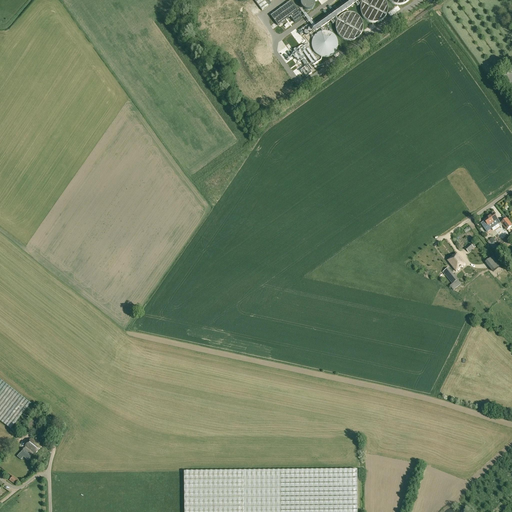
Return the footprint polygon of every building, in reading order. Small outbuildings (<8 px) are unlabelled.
[(263,0),(253,0),(261,10),(268,5),(263,0)] [(301,0),(301,2),(300,3),(301,5),(301,6),(302,8),(303,9),(305,10),(306,10),(308,10),(309,10),(311,10),(312,9),(313,8),(314,6),(315,5),(315,3),(314,2),(314,0),(313,0),(301,0)] [(386,15),(387,14),(387,13),(387,12),(388,10),(388,9),(388,8),(387,6),(387,5),(387,4),(386,3),(385,2),(384,0),(383,0),(364,0),(363,1),(363,2),(362,3),(361,4),(361,6),(361,7),(361,8),(360,10),(361,11),(361,12),(361,13),(362,15),(362,16),(363,17),(364,18),(365,19),(366,20),(367,21),(368,21),(369,22),(370,22),(372,23),(373,23),(374,23),(376,23),(377,23),(378,22),(380,22),(381,21),(382,20),(383,20),(384,19),(385,18),(386,17),(386,15)] [(271,16),(278,26),(286,20),(289,25),(302,16),(291,1),(271,16)] [(361,33),(362,32),(362,31),(363,29),(363,28),(363,27),(363,25),(363,24),(362,23),(362,22),(361,20),(360,19),(360,18),(359,17),(358,16),(357,16),(355,15),(354,14),(353,14),(352,14),(350,14),(349,13),(348,14),(346,14),(345,14),(344,15),(343,15),(341,16),(340,17),(339,18),(339,19),(338,20),(337,21),(337,22),(336,23),(336,25),(336,26),(336,27),(336,29),(336,30),(336,31),(337,32),(337,34),(338,35),(339,36),(340,37),(341,38),(342,38),(343,39),(344,40),(346,40),(347,40),(348,41),(350,41),(351,41),(352,40),(353,40),(355,39),(356,39),(357,38),(358,37),(359,36),(360,35),(361,34),(361,33)] [(337,50),(337,49),(337,48),(338,47),(338,45),(338,44),(338,43),(338,42),(337,40),(337,39),(336,38),(336,37),(335,36),(334,35),(333,34),(332,33),(331,33),(330,32),(328,32),(327,31),(326,31),(325,31),(323,31),(322,32),(321,32),(320,32),(318,33),(317,34),(316,34),(315,35),(314,36),(314,37),(313,38),(313,40),(312,41),(312,42),(312,43),(312,45),(312,46),(312,47),(312,48),(313,50),(313,51),(314,52),(315,53),(316,54),(317,55),(318,55),(319,56),(320,57),(321,57),(322,57),(324,57),(325,58),(326,57),(328,57),(329,57),(330,56),(331,56),(332,55),(333,54),(334,53),(335,53),(336,51),(337,50)] [(295,47),(300,43),(293,35),(288,39),(295,47)] [(301,47),(298,50),(310,66),(313,64),(301,47)] [(307,66),(300,71),(301,72),(302,71),(306,77),(312,74),(307,66)] [(487,233),(492,230),(499,225),(501,227),(502,226),(507,231),(511,226),(511,224),(507,218),(501,223),(497,220),(493,214),(484,220),(485,221),(480,224),(487,233)] [(502,228),(497,231),(504,241),(509,237),(502,228)] [(470,244),(465,248),(468,253),(474,248),(470,244)] [(466,265),(457,254),(448,261),(456,272),(466,265)] [(494,263),(489,267),(493,272),(500,266),(497,262),(494,263)] [(446,276),(451,272),(448,268),(443,272),(446,276)] [(458,280),(452,284),(450,286),(453,290),(461,284),(458,280)] [(0,421),(11,429),(31,404),(0,379),(0,421)] [(27,420),(29,422),(26,427),(27,427),(26,429),(29,432),(35,423),(35,424),(37,421),(38,422),(39,419),(35,416),(33,418),(30,415),(27,420)] [(41,447),(31,439),(24,447),(26,448),(33,454),(35,455),(41,447)] [(25,449),(24,449),(20,454),(28,460),(32,455),(33,454),(26,448),(25,449)] [(184,511),(357,511),(357,471),(184,472),(184,511)]
